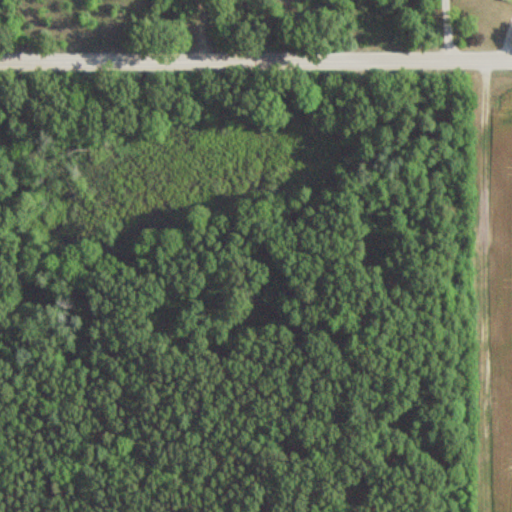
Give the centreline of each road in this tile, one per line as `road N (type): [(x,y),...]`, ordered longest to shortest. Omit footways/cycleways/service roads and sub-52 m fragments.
road 1 (residential): [(0,64),(511,60)]
road 2 (track): [(476,61),(475,511)]
